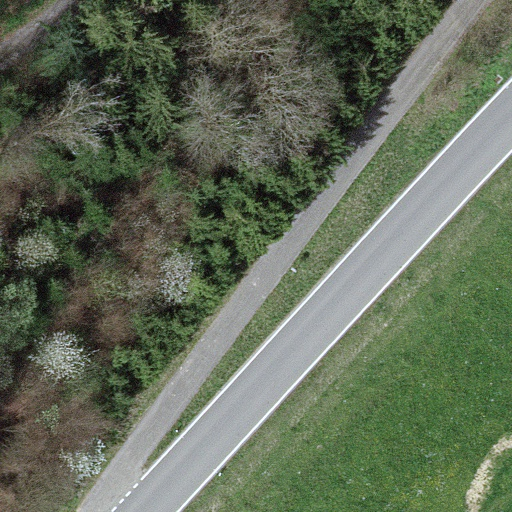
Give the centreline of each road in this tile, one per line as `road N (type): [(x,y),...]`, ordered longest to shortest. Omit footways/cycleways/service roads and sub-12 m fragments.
road 1 (unclassified): [(462,0),(134,451),(103,511)]
road 2 (tertiary): [(139,511),(511,120)]
road 3 (track): [(0,55),(114,0)]
